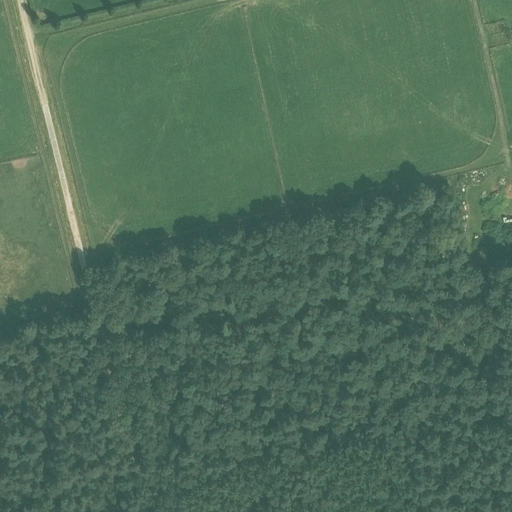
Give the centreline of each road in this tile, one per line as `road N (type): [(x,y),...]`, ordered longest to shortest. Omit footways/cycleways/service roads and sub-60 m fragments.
road 1 (track): [(98,330),(351,285),(432,302),(511,362)]
road 2 (unclassified): [(91,302),(41,90)]
road 3 (track): [(131,457),(91,302)]
